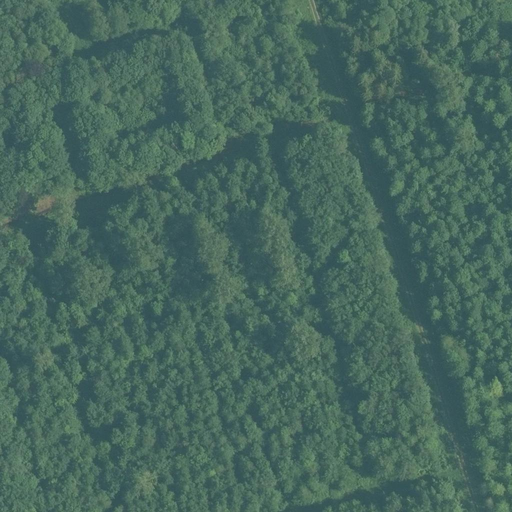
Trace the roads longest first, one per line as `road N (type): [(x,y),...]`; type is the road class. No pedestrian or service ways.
road 1 (track): [(310,0),(476,511)]
road 2 (track): [(463,469),(301,511)]
